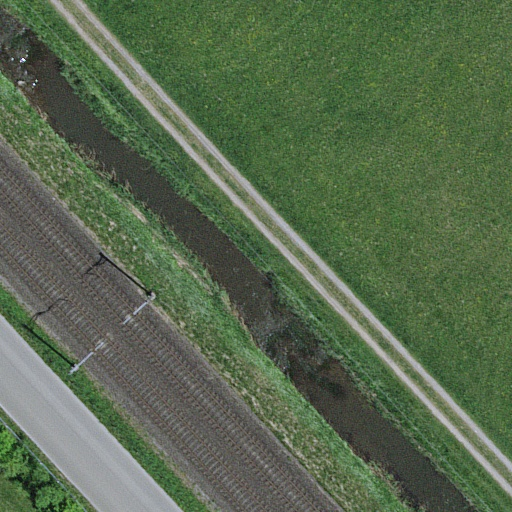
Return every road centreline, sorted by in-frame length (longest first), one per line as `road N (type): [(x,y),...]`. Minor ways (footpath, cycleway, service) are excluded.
road 1 (track): [(511,475),(67,0)]
road 2 (unclassified): [(0,359),(140,511)]
